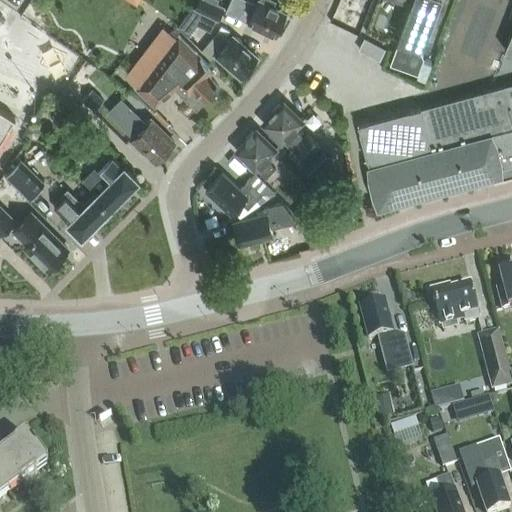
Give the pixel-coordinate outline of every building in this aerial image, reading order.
[(213,0),(198,0),(195,7),(214,17),(217,19),(223,6),(213,1),(213,0)] [(248,21),(276,34),(287,12),(273,5),(275,0),(258,0),(257,3),(249,0),(230,0),(227,8),(240,15),(239,16),(248,21)] [(413,0),(390,63),(418,73),(424,57),(419,48),(425,33),(428,34),(439,4),(436,0),(413,0)] [(207,29),(214,17),(195,7),(193,6),(179,26),(189,34),(197,23),(207,29)] [(219,30),(215,35),(202,49),(211,58),(216,54),(241,75),(258,56),(232,34),(228,39),(219,30)] [(511,30),(504,49),(511,52),(511,81),(430,104),(398,113),(357,124),(367,159),(368,159),(370,164),(367,164),(368,178),(372,195),(379,206),(502,173),(502,166),(511,163),(511,30)] [(208,74),(213,69),(198,54),(199,54),(178,34),(138,87),(157,106),(176,87),(196,107),(218,85),(208,74)] [(385,49),(365,37),(359,48),(380,60),(385,49)] [(76,77),(68,85),(74,90),(82,82),(76,77)] [(92,87),(82,98),(94,109),(104,99),(92,87)] [(302,119),(283,101),(263,122),(282,140),(291,149),(294,146),(306,159),(320,145),(307,132),(303,137),(299,134),(300,133),(294,127),(302,119)] [(22,124),(23,122),(0,107),(0,140),(9,127),(17,132),(22,124)] [(130,107),(117,120),(133,135),(129,139),(142,152),(145,148),(157,160),(175,142),(150,118),(146,122),(130,107)] [(275,167),(265,158),(275,147),(257,129),(237,149),(255,168),(256,167),(266,177),(275,167)] [(95,131),(88,138),(99,150),(106,143),(95,131)] [(312,176),(319,169),(327,176),(337,166),(329,158),(332,155),(321,145),(301,165),(312,176)] [(289,174),(298,164),(286,153),(277,162),(289,174)] [(82,178),(91,187),(97,192),(96,192),(111,207),(139,179),(124,165),(123,166),(112,155),(98,169),(94,166),(82,178)] [(29,198),(45,182),(21,158),(5,174),(29,198)] [(262,193),(248,180),(240,188),(222,171),(206,189),(231,213),(233,210),(242,202),(248,207),(262,193)] [(242,202),(233,210),(239,215),(274,193),(253,173),(248,180),(262,193),(248,207),(242,202)] [(68,221),(82,235),(111,207),(96,192),(80,209),(66,195),(54,207),(68,221)] [(319,204),(308,193),(292,210),(303,221),(319,204)] [(271,227),(296,220),(282,202),(263,207),(265,213),(233,221),(239,244),(273,235),(271,227)] [(0,230),(0,231),(2,232),(14,220),(0,205),(0,230)] [(30,211),(14,227),(28,242),(25,245),(49,268),(68,249),(30,211)] [(5,236),(0,240),(0,251),(5,256),(15,246),(5,236)] [(503,289),(497,291),(502,311),(511,308),(511,270),(499,274),(503,289)] [(440,328),(464,321),(465,324),(479,321),(470,286),(450,291),(449,287),(430,292),(440,328)] [(387,373),(411,367),(403,337),(393,339),(392,335),(391,335),(384,304),(360,310),(368,341),(378,338),(387,373)] [(511,386),(497,332),(478,337),(492,391),(511,386)] [(439,390),(445,428),(463,425),(459,404),(468,402),(466,386),(439,390)] [(488,398),(474,403),(478,418),(492,414),(488,398)] [(390,407),(376,410),(378,422),(393,419),(390,407)] [(415,419),(390,428),(393,436),(418,428),(415,419)] [(438,420),(431,422),(434,434),(442,432),(438,420)] [(0,498),(47,464),(27,437),(0,456),(0,498)] [(434,442),(442,469),(456,464),(447,438),(434,442)] [(474,449),(459,454),(472,490),(477,488),(484,511),(499,511),(510,508),(499,478),(496,469),(507,465),(498,440),(474,449)] [(436,482),(442,498),(431,502),(434,511),(460,511),(454,494),(455,494),(449,477),(436,482)]
